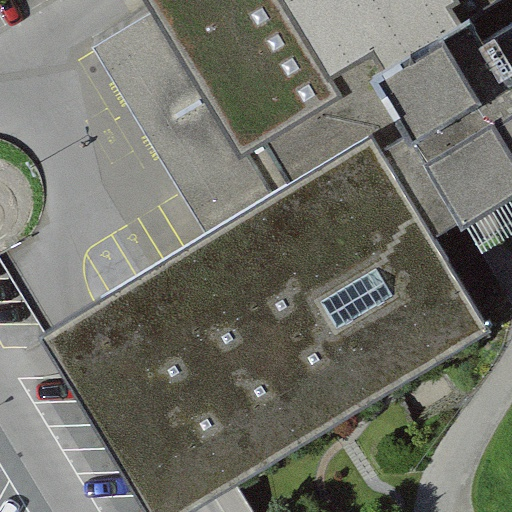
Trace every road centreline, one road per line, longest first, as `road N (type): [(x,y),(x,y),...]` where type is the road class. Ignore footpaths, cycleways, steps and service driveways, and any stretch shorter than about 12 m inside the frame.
road 1 (residential): [(78,309),(69,272),(76,187),(61,133),(20,101),(0,99)]
road 2 (residential): [(207,511),(78,309)]
road 3 (residential): [(0,398),(65,511)]
